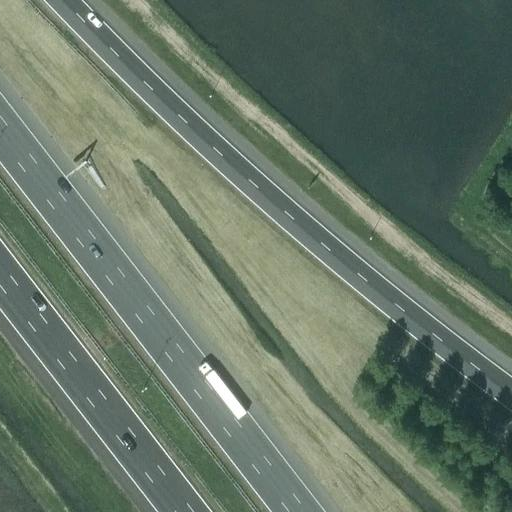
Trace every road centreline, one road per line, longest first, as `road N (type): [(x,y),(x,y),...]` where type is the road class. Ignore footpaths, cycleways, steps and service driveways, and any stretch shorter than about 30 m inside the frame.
road 1 (motorway): [(511,400),(320,250),(161,105),(61,0)]
road 2 (motorway): [(289,511),(0,134)]
road 3 (motorway): [(0,279),(179,511)]
